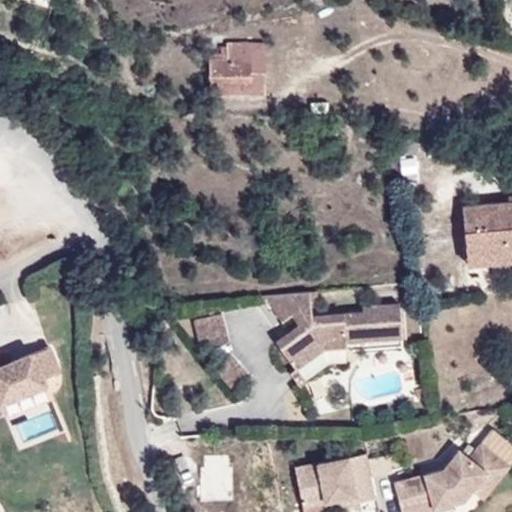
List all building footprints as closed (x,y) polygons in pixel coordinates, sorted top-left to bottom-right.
[(265,93),(265,43),(226,43),(226,47),(221,47),(221,53),(209,53),(209,80),(249,81),(249,93),(265,93)] [(249,93),(249,81),(209,80),(209,93),(249,93)] [(417,154),(419,141),(399,137),(397,152),(417,154)] [(511,200),(462,205),(467,255),(511,250),(511,200)] [(511,260),(511,250),(467,255),(467,265),(511,260)] [(419,298),(416,282),(406,284),(408,299),(419,298)] [(292,315),(311,306),(310,291),(263,295),(282,321),(292,315)] [(402,336),(400,304),(362,307),(363,312),(312,315),(299,325),(276,342),(295,368),(296,368),(324,347),(346,346),(346,340),(402,336)] [(312,315),(311,306),(292,315),(299,325),(312,315)] [(228,342),(221,312),(194,318),(201,348),(228,342)] [(43,378),(59,370),(49,347),(9,362),(1,365),(0,363),(0,402),(2,402),(46,384),(43,378)] [(9,362),(6,353),(0,355),(0,363),(1,365),(9,362)] [(251,376),(230,354),(214,368),(235,390),(251,376)] [(306,380),(296,368),(295,368),(290,372),(299,385),(306,380)] [(428,396),(426,387),(416,388),(417,397),(428,396)] [(471,490),(484,473),(496,482),(509,465),(480,442),(475,449),(468,444),(463,451),(459,447),(442,468),(393,482),(401,511),(435,511),(435,507),(452,502),(451,496),(460,494),(466,486),(471,490)] [(232,499),(229,453),(197,455),(200,502),(232,499)] [(375,499),(366,453),(295,467),(302,505),(326,500),(341,498),(357,494),(358,502),(375,499)] [(484,473),(471,490),(482,499),(496,482),(484,473)] [(451,496),(452,502),(464,499),(471,490),(466,486),(460,494),(451,496)] [(358,502),(357,494),(341,498),(342,505),(358,502)] [(328,511),(326,500),(302,505),(303,511),(328,511)]
